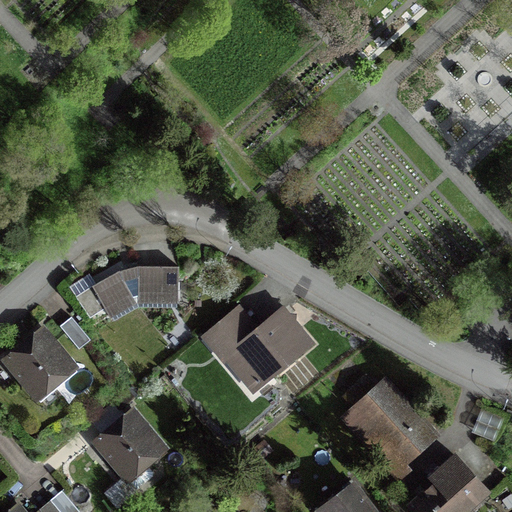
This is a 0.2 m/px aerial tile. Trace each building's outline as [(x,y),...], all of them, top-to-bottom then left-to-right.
[(177,303),(177,284),(177,268),(137,268),(117,273),(90,288),(108,318),(137,303),(177,303)] [(285,317),(281,312),(247,340),(229,319),(206,339),(216,350),(227,341),(235,350),(229,355),(256,388),(308,345),(292,325),(292,317),(285,317)] [(77,351),(89,342),(70,319),(58,328),(77,351)] [(36,398),(72,368),(42,331),(5,362),(35,399),(36,398)] [(341,421),(396,482),(406,473),(400,466),(425,443),(376,389),(341,421)] [(118,409),(130,400),(125,394),(113,403),(118,409)] [(144,465),(162,450),(132,413),(95,444),(133,490),(136,490),(151,478),(151,474),(144,465)] [(409,507),(413,511),(464,511),(485,493),(453,457),(438,471),(436,469),(427,477),(434,485),(409,507)] [(319,511),(371,511),(355,490),(347,496),(343,491),(318,510),(319,511)] [(57,511),(76,511),(60,492),(49,502),(57,511)] [(38,511),(57,511),(49,502),(38,511)]
